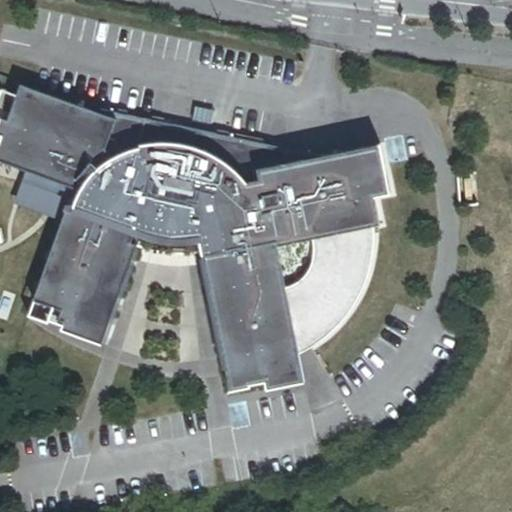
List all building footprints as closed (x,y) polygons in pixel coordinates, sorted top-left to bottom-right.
[(103,114),(24,86),(23,89),(102,117),(103,114)] [(0,123),(9,127),(21,94),(4,88),(0,98),(0,123)] [(375,196),(366,148),(324,157),(271,168),(266,145),(103,111),(103,114),(102,117),(23,89),(21,94),(9,127),(15,129),(4,158),(44,173),(84,189),(71,224),(40,303),(69,314),(71,308),(78,311),(80,307),(108,317),(140,229),(153,234),(161,236),(171,238),(181,239),(191,239),(206,237),(210,253),(234,375),(263,370),(262,364),(296,357),(294,347),(309,343),(313,352),(326,342),(339,329),(359,302),(365,290),(368,280),(370,273),(371,257),(370,244),(363,245),(360,228),(380,224),(375,196)] [(44,173),(4,158),(15,129),(9,127),(0,151),(0,161),(35,175),(42,178),(44,173)] [(271,168),(324,157),(266,145),(271,168)] [(391,193),(382,145),(366,148),(375,196),(391,193)] [(479,206),(477,172),(459,174),(461,208),(479,206)] [(71,224),(84,189),(44,173),(42,178),(31,209),(66,222),(71,224)] [(31,209),(42,178),(35,175),(21,213),(63,229),(66,222),(31,209)] [(40,303),(71,224),(66,222),(63,229),(36,302),(40,303)] [(159,245),(161,236),(153,234),(140,229),(134,244),(139,246),(152,250),(172,254),(191,255),(205,253),(210,253),(206,237),(191,239),(181,239),(181,248),(159,245)] [(181,248),(181,239),(171,238),(161,236),(159,245),(181,248)] [(113,319),(139,246),(134,244),(108,317),(113,319)] [(234,375),(210,253),(205,253),(229,376),(234,375)] [(103,346),(113,319),(108,317),(80,307),(78,311),(71,308),(69,314),(40,303),(36,302),(30,317),(64,329),(63,331),(103,346)] [(306,382),(301,356),(313,352),(309,343),(294,347),(296,357),(262,364),(263,370),(234,375),(229,376),(232,392),(268,384),(269,390),(306,382)]
